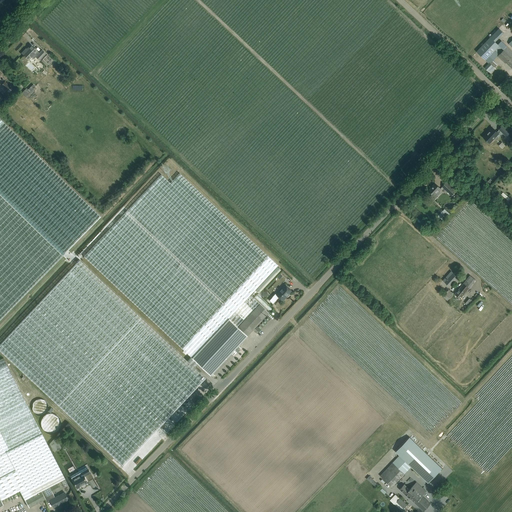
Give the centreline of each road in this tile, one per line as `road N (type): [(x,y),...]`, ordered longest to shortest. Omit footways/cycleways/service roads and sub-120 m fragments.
road 1 (unclassified): [(102,511),(499,93)]
road 2 (unclassified): [(499,93),(400,0)]
